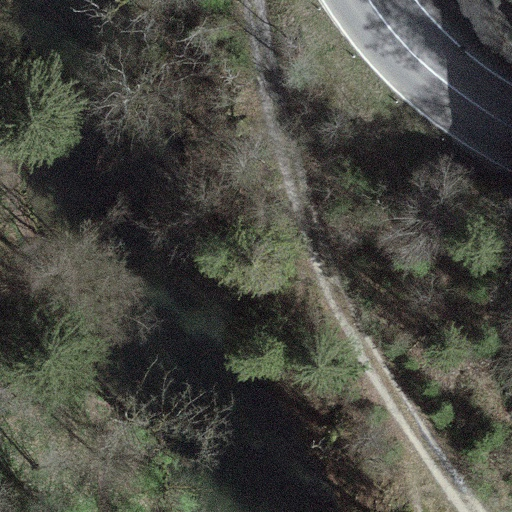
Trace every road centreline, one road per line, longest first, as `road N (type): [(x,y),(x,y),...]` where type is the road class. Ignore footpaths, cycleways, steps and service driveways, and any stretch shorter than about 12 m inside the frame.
road 1 (track): [(484,511),(434,451),(377,358),(304,171),(259,0)]
road 2 (primary): [(511,136),(452,99),(359,0)]
